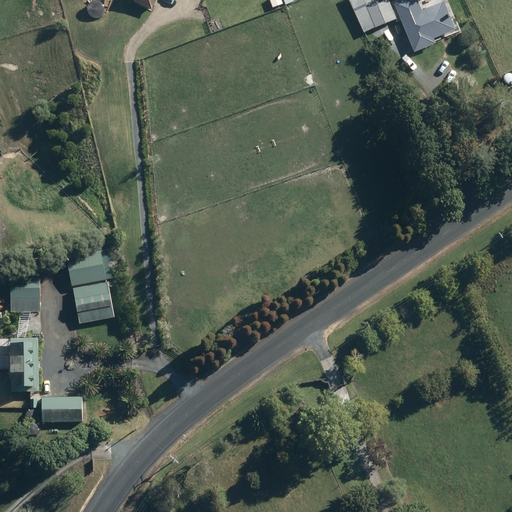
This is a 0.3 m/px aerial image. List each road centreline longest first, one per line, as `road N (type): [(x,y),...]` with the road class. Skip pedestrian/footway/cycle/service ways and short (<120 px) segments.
road 1 (unclassified): [(102,511),(173,425),(511,188)]
road 2 (unknown): [(304,330),(378,511)]
